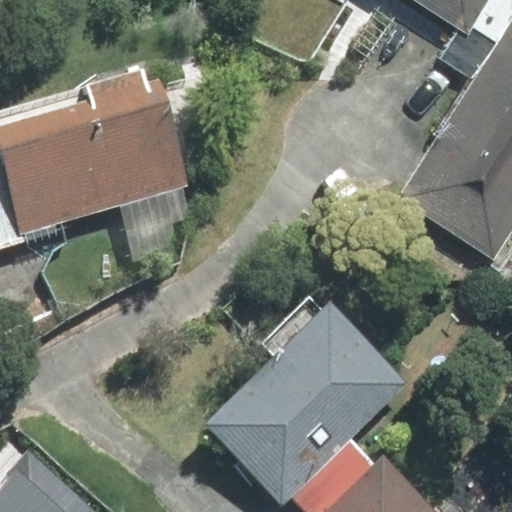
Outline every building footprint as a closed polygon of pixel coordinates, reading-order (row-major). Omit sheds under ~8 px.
[(492,0),(388,0),(466,45),(492,0)] [(488,274),(511,233),(511,14),(392,218),(488,274)] [(0,248),(184,191),(152,89),(135,94),(129,73),(75,90),(82,111),(0,136),(0,248)] [(328,460),(398,390),(310,303),(188,427),(274,511),(277,511),(287,502),(328,460)] [(422,511),(368,458),(347,479),(328,460),(287,502),(297,511),(422,511)]
